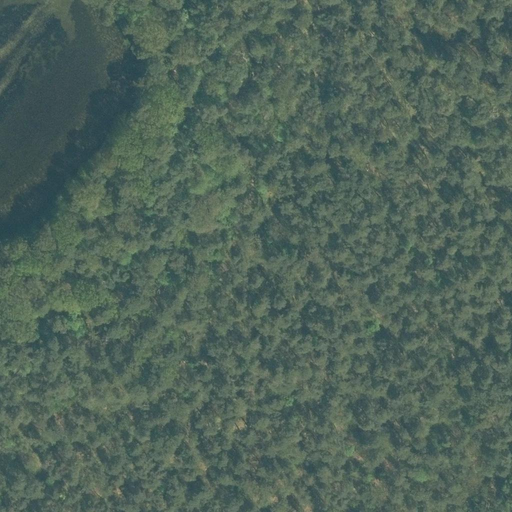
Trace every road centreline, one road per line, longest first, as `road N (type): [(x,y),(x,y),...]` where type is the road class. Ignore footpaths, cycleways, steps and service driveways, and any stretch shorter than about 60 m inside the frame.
road 1 (track): [(38,511),(198,340),(252,185),(253,113),(317,14)]
road 2 (track): [(317,14),(422,316),(496,471)]
